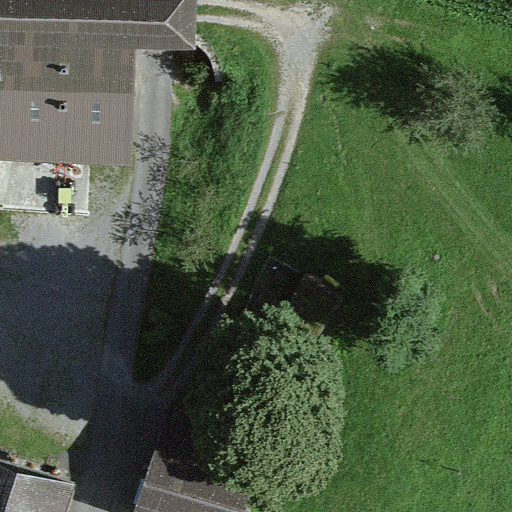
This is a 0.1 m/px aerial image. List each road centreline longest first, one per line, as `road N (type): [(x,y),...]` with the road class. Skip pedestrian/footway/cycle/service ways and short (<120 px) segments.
road 1 (track): [(155,0),(145,183),(106,450),(87,511)]
road 2 (track): [(106,450),(0,362)]
